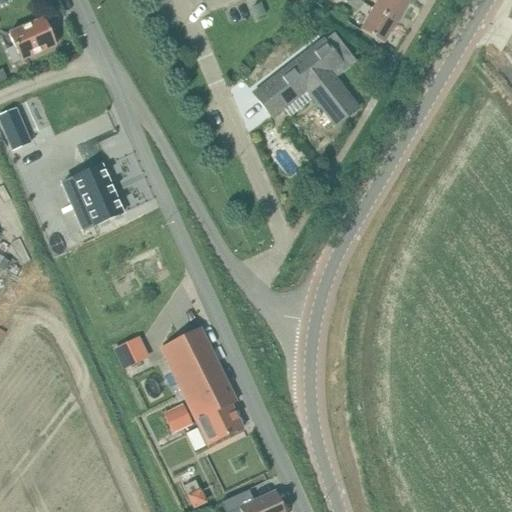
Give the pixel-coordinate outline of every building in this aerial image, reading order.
[(358,12),(363,4),(355,0),(350,0),(347,6),(358,12)] [(396,24),(409,3),(403,0),(378,0),(373,10),(396,24)] [(258,18),(264,16),(259,5),(253,7),(258,18)] [(383,45),(396,24),(373,10),(360,31),(383,45)] [(56,46),(43,20),(8,36),(14,48),(9,50),(16,64),(56,46)] [(357,110),(334,80),(356,64),(333,34),(254,96),(271,118),(306,90),(335,127),(357,110)] [(244,111),(257,101),(249,91),(236,101),(244,111)] [(16,110),(0,117),(0,124),(12,151),(30,143),(16,110)] [(72,180),(93,228),(122,215),(101,167),(72,180)] [(206,446),(224,438),(242,429),(231,406),(235,404),(199,330),(181,339),(160,349),(206,446)] [(122,368),(146,357),(138,339),(115,350),(122,368)] [(172,435),(192,426),(183,407),(164,416),(172,435)] [(248,492),(220,504),(224,511),(233,511),(239,509),(240,511),(284,511),(275,492),(253,502),(248,492)]
